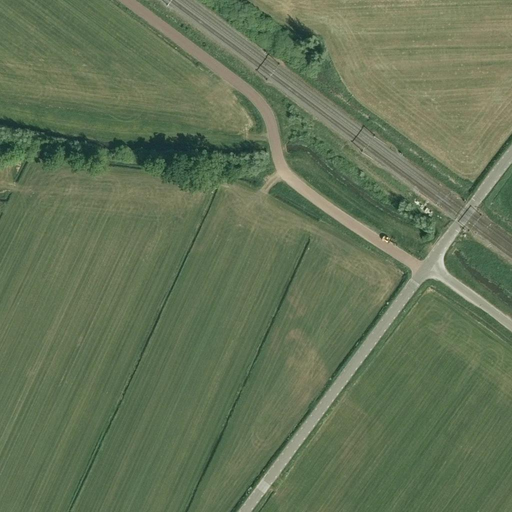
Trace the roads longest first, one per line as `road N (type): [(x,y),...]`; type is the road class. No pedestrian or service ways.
road 1 (tertiary): [(244,511),(429,264)]
road 2 (tertiary): [(429,264),(511,153)]
